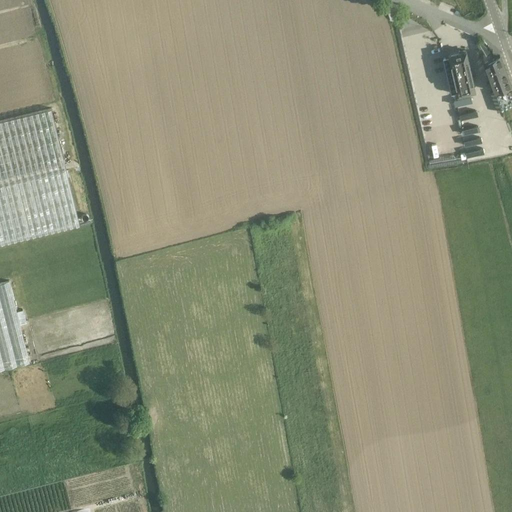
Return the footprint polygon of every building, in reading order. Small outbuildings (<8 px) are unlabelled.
[(481,44),(477,45),(484,63),(494,92),(490,93),(497,112),(501,111),(504,110),(497,91),(511,86),(500,57),(493,60),(490,52),(481,43),(481,44)] [(458,95),(475,91),(466,51),(448,55),(458,95)] [(0,121),(0,245),(80,226),(51,109),(0,121)] [(102,267),(92,270),(92,273),(93,273),(95,283),(94,283),(98,299),(108,297),(102,267)] [(0,371),(30,364),(9,281),(0,283),(0,371)]
